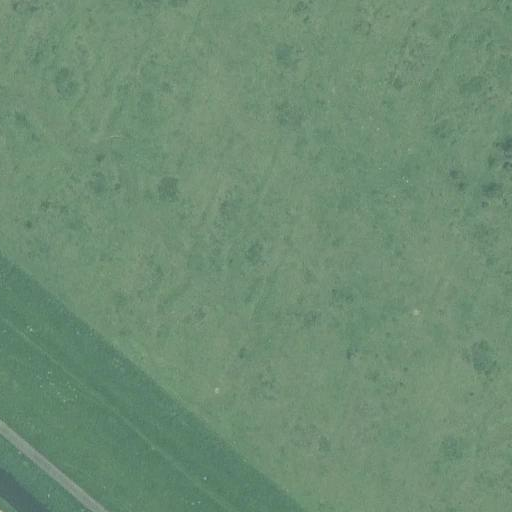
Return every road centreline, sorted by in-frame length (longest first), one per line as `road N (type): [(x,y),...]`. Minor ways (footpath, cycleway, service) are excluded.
road 1 (track): [(0,362),(175,511)]
road 2 (unclassified): [(98,511),(0,427)]
